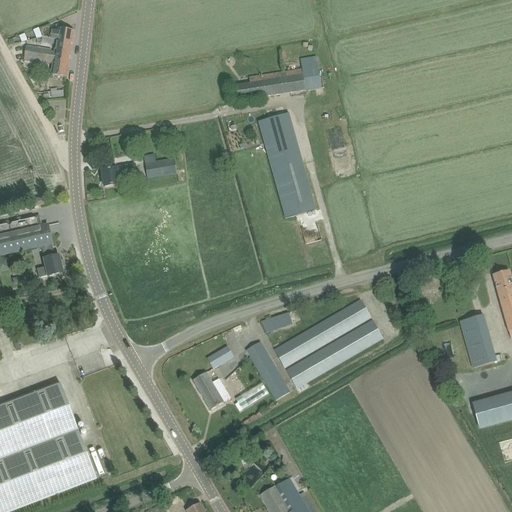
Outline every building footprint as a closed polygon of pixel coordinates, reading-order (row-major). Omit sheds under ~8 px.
[(57,40),(57,41),(60,41),(60,42),(65,42),(63,50),(71,51),(75,32),(59,29),(58,31),(52,30),(50,25),(39,29),(43,37),(57,40)] [(24,60),(27,60),(37,54),(62,58),(61,65),(69,66),(71,51),(63,50),(65,42),(60,42),(60,41),(57,41),(55,53),(51,52),(51,50),(26,46),(24,60)] [(51,76),(57,77),(67,78),(69,66),(61,65),(62,58),(37,54),(27,60),(53,64),(51,76)] [(301,70),(259,76),(249,78),(250,84),(233,87),(236,102),(246,101),(304,92),(322,89),(318,65),(317,66),(316,57),(300,59),(301,70)] [(282,203),(310,195),(296,143),(268,151),(282,203)] [(176,175),(174,161),(174,160),(145,164),(148,180),(176,175)] [(118,183),(125,182),(125,184),(138,182),(136,170),(135,164),(116,167),(116,169),(102,171),(105,188),(118,186),(118,183)] [(48,276),(48,277),(63,274),(59,256),(55,257),(52,245),(52,244),(48,226),(42,227),(39,217),(0,225),(0,256),(38,248),(39,250),(42,249),(45,260),(44,260),(46,268),(37,270),(39,278),(48,276)] [(511,337),(511,282),(509,271),(493,276),(496,285),(510,338),(511,337)] [(274,351),(279,360),(284,368),(371,318),(361,301),(274,351)] [(264,332),(292,326),(289,314),(261,320),(264,332)] [(460,322),(463,332),(473,368),(496,362),(483,316),(460,322)] [(296,389),(382,338),(372,321),(286,371),(296,389)] [(246,351),(252,360),(276,400),(290,392),(265,352),(260,343),(246,351)] [(228,347),(207,360),(213,370),(234,358),(228,347)] [(221,398),(228,394),(219,380),(212,384),(206,373),(194,381),(211,411),(224,403),(221,398)] [(0,511),(10,511),(97,479),(61,385),(58,386),(57,384),(0,405),(0,511)] [(511,391),(468,402),(475,429),(511,420),(511,391)] [(308,511),(289,479),(274,488),(270,491),(261,496),(270,511),(308,511)]
